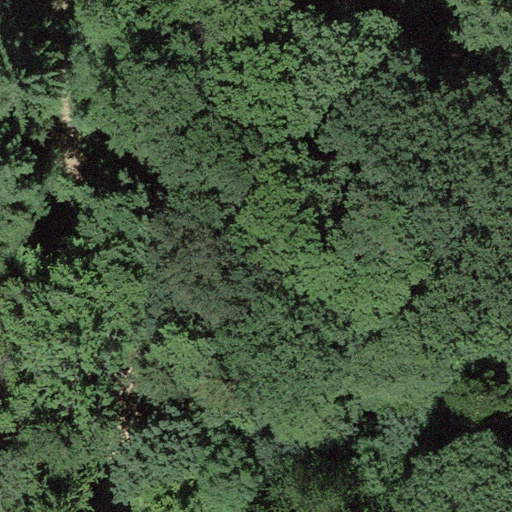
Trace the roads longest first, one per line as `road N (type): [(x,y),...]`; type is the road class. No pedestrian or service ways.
road 1 (track): [(114,511),(124,364),(54,74),(56,0)]
road 2 (track): [(205,511),(511,305)]
